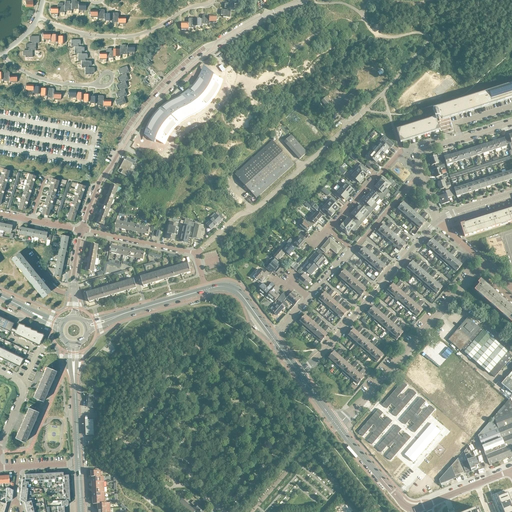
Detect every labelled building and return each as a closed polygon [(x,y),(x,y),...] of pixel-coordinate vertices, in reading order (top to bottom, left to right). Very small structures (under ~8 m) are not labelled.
[(188,30),(188,28),(188,23),(188,22),(181,22),(181,24),(180,24),(180,27),(181,27),(181,30),(188,30)] [(127,76),(126,74),(129,73),(127,66),(121,68),(120,69),(118,70),(119,74),(122,73),(122,75),(126,74),(127,76)] [(147,131),(146,133),(146,134),(145,136),(146,136),(146,135),(152,139),(151,139),(154,142),(156,140),(163,144),(164,142),(163,142),(168,137),(169,136),(170,135),(171,133),(172,132),(173,131),(174,129),(176,127),(177,125),(178,124),(180,123),(181,123),(182,121),(184,121),(186,119),(188,118),(189,117),(190,117),(193,115),(194,114),(196,114),(198,113),(199,112),(201,111),(202,110),(204,109),(205,108),(208,105),(211,102),(209,101),(211,100),(212,98),(213,97),(214,95),(215,94),(216,92),(217,91),(217,89),(218,88),(219,86),(219,84),(220,83),(221,81),(221,79),(214,76),(215,75),(212,72),(211,74),(204,70),(203,72),(199,77),(198,78),(200,79),(195,84),(195,83),(195,84),(191,89),(190,90),(191,90),(188,92),(188,91),(185,94),(184,95),(182,96),(181,97),(179,98),(178,99),(173,101),(172,102),(170,103),(169,104),(167,104),(166,106),(164,107),(163,108),(162,109),(160,110),(159,111),(158,113),(157,114),(155,115),(154,117),(153,118),(152,120),(151,121),(150,123),(150,124),(149,126),(148,128),(147,129),(147,131)] [(126,84),(125,81),(128,80),(127,76),(126,74),(122,75),(120,76),(119,77),(117,78),(119,82),(121,81),(121,83),(125,81),(126,84)] [(125,92),(125,91),(125,89),(128,88),(126,84),(125,81),(121,83),(119,83),(119,85),(116,85),(118,89),(120,89),(121,90),(124,89),(125,92)] [(511,85),(434,110),(436,119),(398,131),(397,129),(401,142),(401,141),(439,129),(440,130),(437,120),(437,119),(438,118),(439,121),(441,121),(440,118),(442,117),(442,118),(511,96),(511,85)] [(120,98),(124,97),(127,96),(125,91),(125,92),(124,89),(121,90),(119,91),(118,92),(116,93),(117,97),(119,97),(120,98)] [(54,92),(53,98),(53,99),(60,100),(61,97),(62,97),(62,95),(61,95),(61,92),(54,92),(54,91),(54,92)] [(354,91),(338,105),(344,111),(360,98),(354,91)] [(126,104),(124,97),(120,98),(118,99),(117,100),(115,101),(116,105),(119,104),(119,106),(126,104)] [(326,97),(321,101),(334,116),(339,112),(326,97)] [(103,100),(103,105),(103,107),(110,107),(111,104),(112,104),(112,102),(111,102),(111,100),(104,99),(103,99),(103,100)] [(299,159),(307,153),(291,135),(284,142),(299,159)] [(392,147),(394,144),(384,136),(383,137),(385,139),(384,140),(392,147)] [(378,147),(384,153),(387,150),(388,151),(392,147),(384,140),(385,139),(383,137),(380,141),(382,142),(378,147)] [(498,140),(500,148),(506,146),(506,145),(504,139),(504,138),(498,140)] [(272,140),(235,174),(256,198),(294,164),(272,140)] [(494,150),(500,148),(498,140),(492,142),(494,150)] [(488,152),(494,150),(492,142),(486,144),(488,152)] [(480,146),(482,154),(488,152),(486,144),(480,146)] [(477,156),(482,154),(480,146),(474,148),(477,156)] [(373,152),(380,157),(383,155),(384,156),(386,154),(384,153),(378,147),(373,152)] [(470,158),(477,156),(474,148),(468,150),(470,158)] [(464,159),(470,158),(468,150),(462,152),(464,159)] [(369,161),(368,162),(372,166),(373,164),(375,166),(379,162),(378,160),(380,157),(373,152),(369,156),(371,159),(369,161)] [(458,161),(464,159),(462,152),(456,154),(458,161)] [(450,155),(452,163),(458,161),(456,154),(450,155)] [(447,165),(452,163),(450,155),(444,157),(447,165)] [(441,156),(437,158),(436,156),(430,158),(432,165),(437,163),(438,166),(444,165),(441,156)] [(127,157),(126,160),(124,159),(119,169),(122,170),(121,173),(126,176),(127,176),(129,177),(130,175),(130,174),(128,173),(129,171),(131,172),(133,171),(132,169),(130,168),(133,164),(134,165),(136,162),(127,157)] [(355,171),(364,179),(364,178),(368,174),(364,170),(366,168),(361,164),(355,171)] [(448,177),(446,173),(445,169),(441,171),(442,174),(440,168),(434,170),(436,177),(441,176),(442,179),(448,177)] [(364,179),(355,171),(354,170),(350,174),(351,175),(349,178),(353,182),(355,180),(360,184),(363,180),(364,179)] [(504,181),(510,180),(507,172),(502,174),(504,181)] [(498,183),(504,181),(502,174),(496,176),(498,183)] [(492,185),(498,183),(496,176),(490,177),(492,185)] [(380,182),(379,182),(387,189),(390,185),(393,188),(396,184),(390,179),(388,181),(383,177),(379,182),(380,182)] [(484,179),(486,187),(492,185),(490,177),(484,179)] [(480,189),(486,187),(484,179),(478,181),(480,189)] [(6,182),(0,180),(0,187),(4,188),(5,184),(8,185),(9,184),(6,183),(6,182)] [(340,187),(349,195),(350,195),(354,191),(349,187),(351,185),(346,180),(340,187)] [(446,191),(452,189),(450,185),(450,182),(445,184),(446,186),(444,181),(438,183),(440,190),(445,188),(446,191)] [(472,183),(474,191),(480,189),(478,181),(472,183)] [(390,192),(387,189),(379,182),(378,184),(378,183),(375,187),(380,191),(378,194),(384,198),(390,192)] [(468,193),(474,191),(472,183),(466,185),(468,193)] [(109,191),(116,193),(118,187),(112,184),(109,191)] [(462,195),(468,193),(466,185),(460,187),(462,195)] [(348,196),(349,195),(340,187),(334,194),(339,199),(341,196),(345,200),(348,197),(348,196)] [(456,196),(462,195),(460,187),(454,189),(456,196)] [(452,189),(446,191),(442,192),(443,195),(439,196),(441,205),(449,202),(448,198),(454,196),(452,189)] [(116,193),(109,191),(107,197),(113,200),(116,193)] [(378,205),(384,198),(378,194),(376,196),(371,191),(368,195),(367,196),(378,205)] [(378,205),(367,196),(367,197),(367,196),(363,200),(368,205),(366,207),(372,212),(378,205)] [(107,197),(104,204),(111,206),(113,200),(107,197)] [(326,204),(335,212),(336,211),(339,208),(335,204),(337,201),(332,197),(326,204)] [(401,212),(412,200),(410,199),(406,204),(403,202),(401,205),(400,205),(400,206),(398,209),(401,212)] [(405,215),(411,209),(408,206),(413,201),(412,200),(401,212),(405,215)] [(111,206),(104,204),(102,210),(109,213),(111,206)] [(334,212),(335,212),(326,204),(320,211),(325,215),(326,213),(331,217),(335,213),(334,212)] [(356,210),(363,216),(366,219),(372,212),(366,207),(365,209),(359,205),(356,208),(357,209),(356,210)] [(409,218),(419,207),(418,206),(413,211),(411,209),(405,215),(409,218)] [(413,222),(418,215),(416,213),(420,208),(419,207),(409,218),(413,222)] [(109,213),(102,210),(100,216),(106,219),(109,213)] [(363,216),(356,210),(355,210),(351,214),(356,219),(355,221),(360,226),(362,223),(360,220),(363,216)] [(511,210),(465,225),(465,224),(465,223),(460,224),(464,237),(511,221),(511,210)] [(217,212),(215,213),(205,222),(211,230),(224,218),(220,214),(217,212)] [(310,220),(308,222),(312,226),(314,224),(315,224),(322,216),(317,212),(310,220)] [(421,217),(418,215),(413,222),(411,223),(415,226),(426,213),(425,212),(421,217)] [(427,214),(426,213),(415,226),(419,229),(420,228),(422,226),(423,225),(426,222),(423,219),(427,214)] [(104,225),(106,219),(100,216),(97,223),(104,225)] [(170,221),(166,239),(175,241),(176,235),(177,235),(179,228),(178,228),(179,223),(178,223),(179,220),(173,218),(173,219),(169,218),(168,221),(170,221)] [(354,232),(360,226),(355,221),(353,223),(347,218),(344,222),(345,222),(344,223),(351,230),(354,232)] [(181,221),(181,223),(183,224),(179,242),(188,244),(192,227),(194,227),(195,223),(191,222),(191,220),(185,219),(185,222),(181,221)] [(122,229),(123,222),(116,221),(115,228),(122,229)] [(195,221),(195,224),(192,238),(200,240),(202,232),(204,232),(205,229),(203,229),(204,225),(198,224),(199,222),(195,221)] [(307,232),(312,227),(305,221),(300,226),(307,232)] [(382,234),(392,223),(391,222),(386,227),(384,225),(381,228),(380,228),(380,229),(378,231),(382,234)] [(351,230),(344,223),(343,224),(343,223),(339,228),(347,235),(351,230)] [(386,238),(391,231),(389,229),(393,224),(392,223),(382,234),(386,238)] [(12,225),(5,224),(4,231),(4,232),(5,232),(6,231),(11,232),(12,225)] [(141,233),(143,227),(136,225),(135,232),(141,233)] [(25,235),(26,228),(20,227),(18,235),(20,235),(20,234),(25,235)] [(150,228),(143,227),(141,233),(148,235),(150,228)] [(27,235),(32,236),(33,229),(26,228),(25,235),(25,236),(27,236),(27,235)] [(389,241),(399,229),(398,228),(394,233),(391,231),(386,238),(389,241)] [(33,237),(38,238),(40,231),(33,229),(32,236),(31,237),(32,237),(33,238),(33,237)] [(400,230),(399,229),(389,241),(393,244),(399,238),(396,235),(400,230)] [(47,232),(40,231),(38,238),(38,239),(40,239),(40,238),(45,239),(47,232)] [(304,241),(306,239),(301,234),(298,237),(300,238),(295,243),(292,240),(290,243),(297,250),(299,248),(300,249),(305,242),(304,241)] [(60,242),(67,243),(68,237),(61,235),(60,235),(60,237),(61,237),(60,242)] [(401,240),(399,238),(393,244),(397,247),(407,236),(406,235),(401,240)] [(408,237),(407,236),(397,247),(400,250),(403,248),(404,247),(403,247),(406,244),(403,242),(408,237)] [(431,249),(441,237),(439,236),(435,241),(432,239),(430,242),(429,242),(429,243),(427,245),(431,249)] [(441,237),(431,249),(429,250),(433,253),(440,245),(437,243),(442,238),(441,237)] [(330,238),(328,241),(321,249),(325,253),(330,248),(336,254),(341,248),(334,242),(330,238)] [(60,244),(59,249),(65,250),(67,243),(60,242),(59,242),(58,244),(60,244)] [(294,249),(289,244),(287,242),(282,249),(283,250),(289,255),(293,251),(294,249)] [(437,256),(448,243),(447,242),(442,248),(440,245),(433,253),(437,256)] [(449,244),(448,243),(437,256),(440,260),(447,252),(445,250),(449,244)] [(362,257),(372,245),(371,244),(367,249),(364,247),(361,250),(360,251),(361,251),(359,254),(362,257)] [(374,247),(372,245),(362,257),(366,260),(372,254),(369,252),(374,247)] [(116,254),(118,247),(111,246),(110,253),(116,254)] [(65,250),(59,249),(57,248),(55,248),(51,247),(51,249),(57,250),(58,250),(57,255),(64,257),(65,250)] [(123,255),(124,248),(118,247),(116,254),(119,255),(119,257),(123,257),(123,255)] [(129,257),(131,250),(124,248),(123,255),(129,257)] [(278,261),(285,253),(280,249),(273,257),(276,259),(278,261)] [(440,260),(444,263),(455,250),(454,249),(450,254),(447,252),(440,260)] [(136,258),(138,251),(131,250),(129,257),(136,258)] [(324,254),(323,254),(319,250),(317,252),(319,254),(317,256),(314,259),(312,261),(319,267),(322,263),(325,260),(326,259),(322,256),(324,254)] [(457,251),(455,250),(444,263),(448,266),(449,265),(455,258),(452,256),(457,251)] [(144,253),(138,251),(136,258),(143,260),(144,253)] [(372,254),(366,260),(365,262),(368,265),(380,252),(379,251),(374,256),(372,254)] [(381,253),(380,252),(368,265),(372,268),(379,260),(376,258),(381,253)] [(21,272),(29,266),(19,253),(11,259),(21,272)] [(56,262),(63,263),(64,257),(57,255),(56,255),(56,257),(57,257),(56,262)] [(453,268),(463,256),(462,255),(457,260),(455,258),(449,265),(448,266),(451,269),(453,268)] [(464,257),(463,256),(453,268),(456,271),(459,268),(459,269),(460,268),(459,268),(462,265),(459,262),(464,257)] [(280,264),(274,259),(272,257),(271,259),(270,259),(268,262),(266,265),(268,267),(266,269),(271,272),(271,273),(273,271),(274,271),(280,264)] [(377,270),(387,258),(386,257),(382,262),(379,260),(372,268),(376,271),(377,270)] [(377,270),(376,271),(380,275),(381,273),(383,270),(383,271),(384,270),(386,267),(384,264),(388,259),(387,258),(377,270)] [(411,271),(421,260),(420,258),(415,264),(413,261),(410,264),(409,265),(406,269),(410,272),(411,271)] [(415,274),(420,268),(418,266),(422,261),(421,260),(411,271),(415,274)] [(310,261),(303,269),(305,271),(310,275),(317,267),(310,261)] [(61,270),(63,263),(56,262),(55,262),(54,264),(56,264),(55,269),(61,270)] [(105,262),(104,268),(103,271),(103,274),(105,274),(107,265),(121,267),(121,265),(105,262)] [(180,265),(183,276),(184,276),(184,274),(190,272),(189,268),(192,267),(190,262),(188,263),(187,263),(180,265)] [(181,276),(183,276),(180,265),(172,267),(175,277),(181,275),(181,276)] [(417,279),(428,266),(427,265),(423,270),(420,268),(415,274),(413,276),(417,279)] [(32,285),(39,278),(29,266),(21,272),(32,285)] [(421,282),(422,281),(428,274),(425,272),(429,267),(428,266),(417,279),(421,282)] [(164,270),(167,281),(168,281),(168,279),(175,277),(172,267),(164,270)] [(342,279),(353,268),(352,267),(347,272),(344,270),(342,273),(341,272),(341,273),(341,274),(339,276),(342,279)] [(60,277),(61,270),(55,269),(53,268),(53,270),(54,270),(53,275),(53,278),(56,279),(57,276),(60,277)] [(354,269),(353,268),(342,279),(341,281),(345,284),(352,276),(349,274),(354,269)] [(266,276),(268,274),(263,269),(261,272),(259,270),(256,273),(257,274),(254,277),(258,280),(259,279),(262,282),(267,277),(266,276)] [(304,273),(305,271),(303,269),(300,273),(302,275),(298,280),(306,286),(312,280),(304,273)] [(166,281),(167,281),(164,270),(156,272),(159,282),(165,280),(166,281)] [(426,284),(436,272),(434,271),(430,276),(428,274),(422,281),(426,284)] [(152,284),(159,282),(156,272),(149,274),(152,285),(152,284)] [(424,285),(428,289),(435,281),(432,278),(437,273),(436,272),(426,284),(424,285)] [(150,285),(152,285),(149,274),(141,276),(143,286),(150,284),(150,285)] [(352,276),(345,284),(349,288),(350,286),(360,275),(359,274),(356,277),(354,278),(352,276)] [(361,276),(360,275),(350,286),(354,289),(359,283),(357,280),(359,278),(361,276)] [(50,291),(39,278),(32,285),(42,298),(50,291)] [(433,290),(443,279),(442,278),(437,283),(435,281),(428,289),(432,292),(433,290)] [(126,281),(129,292),(130,292),(130,290),(136,288),(135,283),(134,279),(126,281)] [(444,280),(443,279),(433,290),(437,293),(439,291),(440,290),(442,287),(440,285),(444,280)] [(483,281),(481,279),(478,283),(480,284),(475,290),(511,323),(511,322),(511,308),(482,282),(483,281)] [(359,283),(354,289),(352,291),(356,294),(357,293),(367,281),(366,280),(362,285),(359,283)] [(128,292),(129,292),(126,281),(118,283),(121,293),(127,291),(128,292)] [(369,282),(367,281),(357,293),(361,296),(363,293),(364,293),(364,292),(367,289),(364,287),(368,282),(369,282)] [(391,294),(401,282),(400,281),(396,286),(393,284),(390,287),(389,288),(390,288),(387,290),(391,294)] [(274,285),(272,282),(267,288),(265,286),(263,284),(258,290),(265,296),(274,285)] [(402,283),(401,282),(391,294),(390,295),(393,298),(395,297),(401,290),(398,288),(402,283)] [(114,295),(121,293),(118,283),(110,286),(113,296),(114,296),(114,295)] [(112,296),(113,296),(110,286),(102,288),(105,297),(112,296)] [(276,286),(267,295),(274,301),(279,296),(275,292),(278,288),(276,286)] [(98,299),(105,297),(102,288),(95,290),(98,301),(98,299)] [(398,300),(409,289),(407,288),(403,293),(401,290),(395,297),(398,300)] [(323,302),(333,290),(332,289),(327,294),(325,292),(322,295),(321,296),(318,300),(321,304),(323,302)] [(402,303),(408,297),(405,295),(410,290),(409,289),(398,300),(397,301),(401,305),(402,303)] [(96,301),(98,301),(95,290),(87,293),(89,302),(96,300),(96,301)] [(326,305),(332,299),(330,297),(334,291),(333,290),(323,302),(326,305)] [(281,303),(283,301),(281,299),(285,295),(286,294),(283,292),(277,300),(279,302),(271,310),(277,315),(285,307),(281,303)] [(281,299),(283,301),(286,298),(294,305),(300,299),(292,292),(288,297),(285,295),(281,299)] [(410,299),(408,297),(402,303),(401,305),(405,308),(406,306),(416,295),(415,294),(410,299)] [(410,310),(415,303),(413,301),(417,296),(416,295),(406,306),(410,310)] [(330,308),(340,297),(339,296),(335,301),(332,299),(326,305),(330,308)] [(342,298),(340,297),(330,308),(329,310),(333,313),(334,312),(340,305),(337,303),(342,298)] [(408,311),(412,314),(423,301),(422,300),(418,305),(415,303),(410,310),(408,311)] [(423,301),(412,314),(416,318),(417,316),(419,314),(420,314),(421,313),(420,313),(423,310),(420,307),(423,305),(425,302),(423,301)] [(342,307),(340,305),(334,312),(338,315),(348,303),(347,302),(342,307)] [(349,304),(348,303),(338,315),(341,318),(347,312),(344,309),(349,304)] [(371,316),(382,304),(381,303),(376,309),(373,306),(371,309),(370,309),(370,310),(368,313),(371,316)] [(383,305),(382,304),(371,316),(375,319),(381,313),(378,311),(383,305)] [(383,315),(381,313),(375,319),(374,321),(377,324),(389,311),(388,310),(383,315)] [(390,312),(389,311),(377,324),(381,327),(388,319),(386,317),(390,312)] [(303,324),(313,313),(312,312),(308,317),(305,315),(303,318),(302,317),(301,318),(302,318),(299,321),(303,324)] [(315,314),(313,313),(303,324),(302,326),(306,329),(307,328),(313,321),(310,319),(315,314)] [(386,329),(397,317),(395,316),(391,321),(388,319),(381,327),(385,330),(386,329)] [(398,318),(397,317),(386,329),(390,332),(396,326),(393,323),(398,318)] [(0,326),(5,329),(9,321),(4,318),(0,325),(0,326)] [(315,323),(313,321),(307,328),(306,329),(309,332),(311,331),(321,319),(320,318),(315,323)] [(471,339),(480,329),(467,318),(464,322),(458,329),(470,339),(471,339)] [(322,320),(321,319),(311,331),(309,332),(313,336),(320,328),(318,325),(322,320)] [(10,330),(12,326),(14,323),(9,321),(5,329),(10,331),(10,330)] [(16,328),(12,326),(10,330),(14,332),(13,333),(39,345),(44,335),(43,335),(43,334),(37,332),(36,331),(31,329),(30,328),(25,326),(24,325),(18,323),(16,328)] [(398,328),(396,326),(390,332),(394,335),(404,324),(403,323),(398,328)] [(404,324),(394,335),(392,337),(396,340),(397,339),(400,336),(401,335),(400,335),(403,332),(401,330),(405,325),(404,324)] [(322,330),(320,328),(313,336),(317,339),(328,326),(327,325),(322,330)] [(328,326),(317,339),(320,342),(327,334),(325,332),(329,327),(328,326)] [(352,338),(362,327),(361,326),(356,331),(354,329),(351,332),(350,332),(350,333),(348,335),(347,337),(350,340),(352,338)] [(363,328),(362,327),(352,338),(355,342),(361,335),(359,333),(363,328)] [(460,351),(462,349),(470,339),(458,329),(448,340),(460,351)] [(482,348),(491,337),(483,331),(480,329),(471,339),(482,348)] [(364,337),(361,335),(355,342),(359,345),(369,333),(368,332),(364,337)] [(371,334),(369,333),(359,345),(363,348),(369,342),(366,339),(371,334)] [(491,356),(500,345),(491,337),(482,348),(491,356)] [(371,344),(369,342),(363,348),(361,350),(365,353),(377,340),(376,339),(371,344)] [(465,352),(472,359),(482,348),(471,339),(470,339),(462,349),(465,352)] [(377,340),(365,353),(369,356),(370,355),(376,348),(374,346),(378,341),(377,340)] [(477,389),(438,357),(442,352),(429,342),(402,375),(470,430),(488,407),(472,394),(477,389)] [(378,350),(376,348),(370,355),(374,358),(384,346),(383,345),(378,350)] [(491,356),(501,365),(504,367),(511,356),(507,352),(500,345),(491,356)] [(384,346),(374,358),(373,359),(376,363),(378,361),(380,359),(381,358),(383,355),(381,352),(385,347),(384,346)] [(327,359),(331,362),(342,349),(341,348),(337,353),(334,351),(331,354),(330,355),(331,355),(327,359)] [(482,348),(472,359),(482,366),(491,356),(482,348)] [(5,361),(10,352),(5,349),(1,357),(3,359),(4,361),(5,361)] [(336,364),(342,358),(339,356),(343,350),(342,349),(331,362),(334,366),(336,364)] [(10,362),(14,354),(10,352),(5,361),(6,361),(8,361),(10,362)] [(19,356),(14,354),(10,362),(13,363),(13,365),(14,366),(19,356)] [(340,367),(350,356),(348,355),(344,360),(342,358),(336,364),(340,367)] [(24,358),(19,356),(14,366),(15,366),(17,365),(20,366),(24,358)] [(343,371),(349,364),(346,362),(351,357),(350,356),(340,367),(343,371)] [(492,375),(501,365),(491,356),(482,366),(489,373),(492,375)] [(349,364),(343,371),(342,372),(346,376),(357,362),(356,361),(351,366),(349,364)] [(358,363),(357,362),(346,376),(349,379),(351,377),(356,371),(354,368),(358,363)] [(39,382),(49,386),(52,380),(53,380),(53,378),(53,377),(56,371),(46,367),(39,382)] [(359,373),(356,371),(351,377),(354,380),(364,369),(363,368),(359,373)] [(364,369),(354,380),(353,382),(357,385),(361,381),(361,380),(364,377),(361,375),(366,370),(364,369)] [(511,380),(507,377),(501,384),(511,392),(511,380)] [(403,381),(383,404),(387,408),(391,403),(396,407),(392,412),(397,416),(416,393),(412,389),(402,401),(397,397),(407,385),(403,381)] [(46,392),(49,386),(39,382),(33,397),(42,401),(45,395),(46,395),(47,393),(46,392)] [(88,394),(86,406),(91,406),(97,407),(98,407),(99,398),(95,398),(96,395),(88,394)] [(421,397),(401,420),(406,424),(410,419),(414,423),(410,428),(415,431),(434,409),(430,405),(420,417),(416,413),(426,401),(421,397)] [(498,429),(511,423),(511,404),(510,399),(508,400),(500,409),(494,417),(498,429)] [(22,423),(31,427),(34,421),(35,421),(35,418),(38,412),(28,408),(22,423)] [(378,408),(358,432),(363,436),(373,424),(377,428),(367,439),(372,443),(392,420),(388,417),(384,421),(379,417),(383,413),(378,408)] [(494,417),(493,418),(480,433),(478,435),(482,446),(502,438),(498,429),(494,417)] [(94,419),(85,419),(86,435),(94,435),(94,419)] [(28,433),(31,427),(22,423),(15,438),(21,441),(24,442),(27,436),(28,436),(29,433),(28,433)] [(432,423),(404,454),(413,462),(441,431),(432,423)] [(502,438),(511,434),(511,423),(498,429),(502,438)] [(397,424),(377,448),(381,452),(392,440),(396,444),(386,455),(391,459),(411,436),(406,433),(402,437),(398,433),(402,429),(397,424)] [(506,448),(511,445),(511,434),(502,438),(506,448)] [(482,446),(486,455),(506,448),(502,438),(482,446)] [(466,449),(467,448),(464,451),(464,452),(465,455),(467,461),(467,460),(471,470),(474,468),(475,470),(480,468),(476,457),(471,459),(469,453),(468,454),(466,449)] [(506,448),(486,455),(489,465),(509,457),(506,448)] [(463,472),(460,463),(458,459),(451,466),(439,480),(441,484),(452,480),(456,478),(461,476),(460,474),(463,473),(463,472)] [(472,472),(471,470),(467,460),(467,461),(461,463),(462,463),(460,463),(463,472),(465,471),(465,472),(467,471),(468,473),(472,472)] [(92,477),(101,476),(100,471),(98,471),(98,468),(95,469),(95,471),(91,471),(92,477)] [(492,491),(496,489),(495,485),(488,488),(489,493),(492,493),(492,491)] [(34,488),(27,487),(21,489),(20,494),(27,495),(31,495),(31,491),(27,491),(28,489),(34,489),(34,488)] [(504,490),(492,495),(494,498),(497,506),(511,500),(508,493),(505,494),(504,490)] [(205,498),(199,505),(197,503),(193,508),(197,511),(203,511),(205,510),(203,509),(209,502),(205,498)] [(511,502),(511,500),(497,506),(499,511),(500,511),(511,507),(511,502)]
